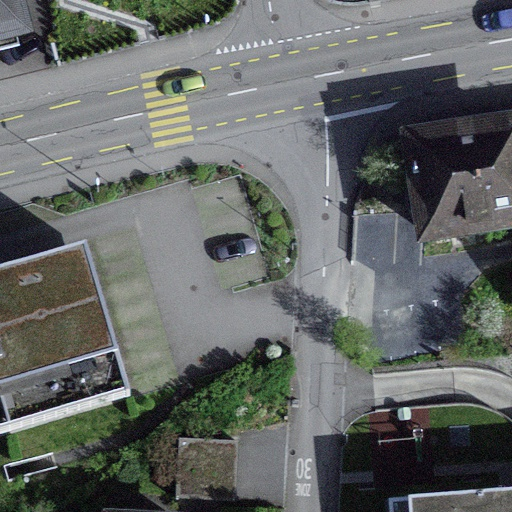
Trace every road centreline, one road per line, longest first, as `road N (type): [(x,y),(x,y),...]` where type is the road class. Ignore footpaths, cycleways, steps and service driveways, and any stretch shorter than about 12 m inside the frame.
road 1 (residential): [(290,80),(320,197),(306,511)]
road 2 (secondary): [(290,80),(0,147)]
road 3 (secondary): [(511,38),(290,80)]
